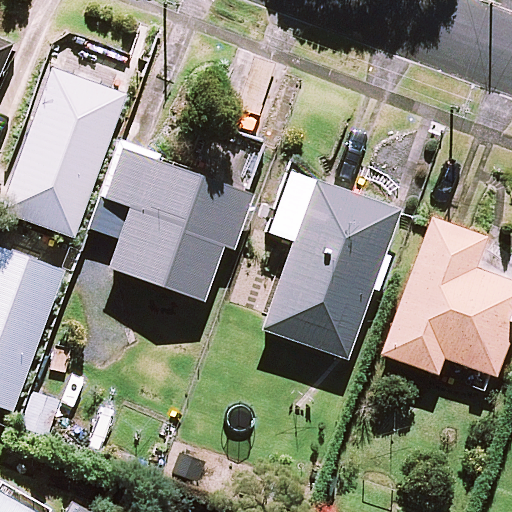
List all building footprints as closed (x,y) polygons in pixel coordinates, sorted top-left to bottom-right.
[(0,81),(13,52),(0,46),(0,81)] [(127,99),(53,72),(1,214),(75,241),(127,99)] [(253,199),(124,151),(105,201),(134,212),(112,273),(204,308),(226,250),(233,253),(253,199)] [(264,334),(348,364),(373,294),(383,298),(396,260),(387,256),(401,217),(318,187),(264,334)] [(487,245),(432,225),(382,358),(438,379),(445,362),(496,381),(511,336),(511,289),(475,276),(487,245)] [(67,278),(0,252),(0,410),(14,416),(67,278)] [(0,511),(30,511),(0,495),(0,511)]
